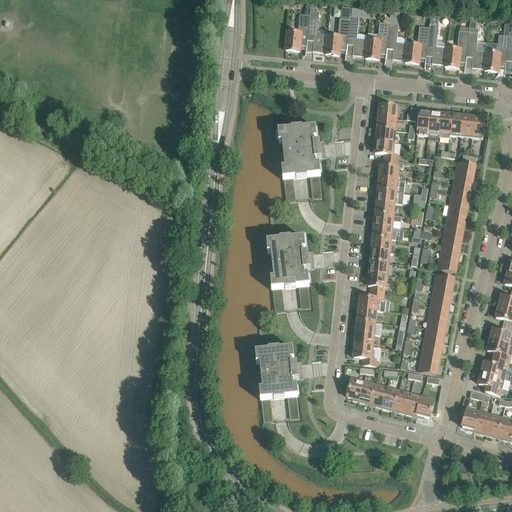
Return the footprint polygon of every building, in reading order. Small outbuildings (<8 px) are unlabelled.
[(309,17),(305,57),(306,57),(306,53),(307,42),(314,43),(313,53),(325,55),(327,37),(328,37),(328,33),(317,32),(319,18),(319,13),(318,13),(311,12),(310,12),(310,17),(309,17)] [(399,15),(390,14),(389,26),(385,65),(387,50),(393,51),(392,62),(405,63),(407,45),(396,44),(399,15)] [(305,57),(309,17),(300,16),(298,34),(297,34),(287,33),(286,52),(299,53),(300,47),(306,48),(305,57)] [(354,47),(353,57),(365,59),(367,41),(357,40),(359,19),(350,18),(349,21),(345,61),(347,46),(354,47)] [(345,61),(349,21),(340,20),(338,38),(328,37),(327,37),(325,55),(325,56),(339,57),(340,52),(346,52),(345,61)] [(470,22),(469,30),(469,34),(465,74),(466,59),(473,59),(472,70),(485,71),(487,54),(476,52),(478,31),(476,30),(477,23),(470,22)] [(389,26),(379,25),(378,36),(368,35),(365,60),(379,62),(380,56),(386,56),(385,65),(389,26)] [(436,48),(437,42),(439,27),(429,26),(429,30),(425,70),(426,58),(433,59),(432,66),(445,67),(447,49),(436,48)] [(510,26),(504,26),(503,37),(499,37),(497,55),(487,54),(485,71),(484,72),(498,74),(499,68),(505,69),(504,78),(508,38),(509,34),(510,26)] [(419,29),(417,46),(407,45),(405,63),(405,64),(419,66),(419,60),(425,60),(424,69),(425,70),(429,30),(419,29)] [(459,33),(457,51),(447,49),(445,67),(445,68),(458,70),(459,64),(465,64),(464,74),(465,74),(469,34),(469,30),(460,29),(459,33)] [(378,112),(377,119),(396,121),(398,108),(380,107),(379,113),(378,112)] [(416,123),(416,120),(417,110),(411,109),(410,116),(407,116),(407,122),(416,123)] [(431,114),(426,114),(426,113),(422,112),(421,113),(420,113),(417,137),(428,138),(429,135),(431,114)] [(441,115),(437,115),(437,114),(432,113),(432,114),(431,114),(429,135),(439,136),(441,115)] [(447,116),(447,115),(443,114),(443,116),(441,115),(439,136),(439,139),(450,140),(450,137),(452,117),(447,116)] [(458,116),(454,116),(454,117),(452,117),(450,137),(461,138),(463,118),(458,117),(458,116)] [(469,117),(464,117),(464,118),(463,118),(461,138),(472,140),(474,119),(469,118),(469,117)] [(474,119),(472,140),(483,141),(485,120),(479,119),(480,118),(475,118),(475,119),(474,119)] [(378,125),(377,131),(395,133),(396,121),(377,119),(376,125),(378,125)] [(281,132),(277,132),(279,144),(282,144),(284,169),(281,169),(282,181),(296,179),(296,180),(307,179),(307,178),(321,177),(319,163),(317,163),(317,161),(322,161),(326,160),(326,159),(325,159),(323,144),(324,144),(324,143),(314,144),(313,140),(317,140),(317,139),(315,128),(302,130),(302,129),(291,130),(291,131),(281,132)] [(374,143),(394,145),(395,133),(377,131),(377,136),(375,136),(374,143)] [(374,143),(374,149),(375,149),(375,155),(385,156),(384,162),(397,163),(398,157),(393,156),(394,145),(374,143)] [(378,180),(397,182),(398,170),(403,171),(403,164),(397,163),(384,162),(384,168),(380,168),(380,174),(378,174),(378,180)] [(475,168),(458,165),(456,175),(473,178),(475,168)] [(441,172),(434,171),(433,178),(440,179),(441,172)] [(456,175),(454,186),(471,189),(473,178),(456,175)] [(378,180),(377,186),(378,187),(378,192),(404,195),(405,183),(397,182),(378,180)] [(454,186),(452,197),(469,200),(471,189),(454,186)] [(375,204),(395,206),(402,207),(404,195),(378,192),(377,198),(376,198),(375,204)] [(469,200),(452,197),(450,207),(467,210),(469,200)] [(375,216),(393,218),(395,206),(375,204),(374,210),(376,210),(375,216)] [(450,207),(448,218),(465,221),(467,210),(450,207)] [(397,230),(400,230),(401,219),(393,218),(375,216),(375,222),(373,221),(373,228),(397,230)] [(448,218),(446,229),(463,232),(465,221),(448,218)] [(391,242),(396,242),(397,230),(373,228),(372,234),(373,234),(373,240),(391,242)] [(446,229),(444,239),(461,243),(463,232),(446,229)] [(273,242),(266,243),(267,255),(271,254),(273,279),(270,279),(271,291),(285,290),(285,291),(296,290),(296,289),(309,287),(308,274),(306,275),(305,272),(310,271),(315,271),(314,270),(313,270),(312,255),(313,255),(313,254),(308,254),(304,255),(303,255),(302,251),(305,250),(304,240),(304,239),(291,240),(291,239),(280,240),(280,241),(275,242),(273,242)] [(444,239),(442,250),(459,253),(461,243),(444,239)] [(390,253),(391,242),(373,240),(372,245),(371,245),(370,252),(390,253)] [(442,250),(440,261),(457,264),(459,253),(442,250)] [(388,265),(390,253),(370,252),(369,258),(371,258),(370,264),(388,265)] [(313,253),(313,267),(337,267),(337,253),(313,253)] [(438,271),(455,275),(457,264),(440,261),(438,271)] [(387,277),(388,265),(370,264),(370,269),(368,269),(368,275),(387,277)] [(371,294),(384,295),(384,290),(386,290),(387,277),(368,275),(367,282),(369,282),(368,288),(371,288),(371,294)] [(454,280),(445,279),(437,277),(435,288),(452,291),(454,280)] [(423,286),(416,285),(415,292),(422,293),(423,286)] [(452,291),(435,288),(433,299),(450,302),(452,291)] [(358,305),(357,311),(376,313),(384,314),(385,302),(383,302),(384,295),(371,294),(370,300),(360,299),(359,305),(358,305)] [(511,311),(511,300),(502,297),(501,300),(499,300),(497,308),(511,311)] [(431,309),(448,313),(450,302),(433,299),(431,309)] [(511,311),(497,308),(495,316),(497,316),(496,319),(507,322),(506,328),(511,329),(511,311)] [(446,323),(448,313),(431,309),(429,320),(446,323)] [(375,325),(376,313),(357,311),(356,317),(358,318),(357,323),(375,325)] [(408,327),(415,329),(416,322),(410,320),(408,327)] [(444,334),(446,323),(429,320),(427,331),(444,334)] [(374,337),(375,325),(357,323),(357,329),(355,329),(354,335),(374,337)] [(511,329),(506,328),(504,334),(493,331),(492,334),(490,333),(488,341),(511,347),(511,329)] [(427,331),(425,342),(442,345),(444,334),(427,331)] [(355,347),(373,349),(374,337),(354,335),(354,341),(355,341),(355,347)] [(487,353),(494,354),(493,360),(511,365),(511,347),(488,341),(486,349),(488,350),(487,353)] [(411,350),(412,343),(406,342),(404,349),(411,350)] [(425,342),(423,352),(440,355),(442,345),(425,342)] [(376,368),(377,362),(380,363),(381,350),(373,349),(355,347),(355,349),(353,349),(352,354),(354,354),(353,359),(364,360),(363,367),(376,368)] [(262,353),(255,353),(256,365),(259,365),(262,390),(259,390),(260,402),(274,400),(274,401),(285,400),(285,399),(298,397),(297,387),(297,386),(294,386),(293,382),(303,381),(303,380),(302,380),(300,365),(302,365),(301,364),(297,364),(291,365),(291,364),(291,361),(294,361),(294,360),(293,350),(293,349),(279,351),(279,350),(268,351),(268,352),(264,352),(262,353)] [(421,363),(438,366),(440,355),(423,352),(421,363)] [(505,381),(508,371),(508,368),(511,368),(511,365),(493,360),(491,366),(484,364),(483,367),(482,367),(480,374),(500,380),(505,381)] [(419,374),(426,375),(436,377),(438,366),(421,363),(419,374)] [(505,381),(500,380),(480,374),(477,382),(479,383),(478,386),(486,388),(484,394),(500,398),(505,381)] [(440,381),(430,379),(428,378),(426,384),(429,385),(439,387),(440,381)] [(364,385),(352,381),(347,399),(353,400),(353,402),(359,404),(364,385)] [(371,405),(375,388),(364,385),(359,404),(365,405),(365,404),(371,405)] [(387,391),(375,388),(371,405),(376,406),(376,408),(382,410),(387,391)] [(394,411),(398,394),(387,391),(382,410),(388,411),(388,410),(394,411)] [(410,397),(398,394),(394,411),(399,413),(399,414),(405,416),(410,397)] [(482,403),(483,397),(471,394),(470,399),(482,403)] [(422,400),(410,397),(405,416),(411,417),(412,416),(417,417),(422,400)] [(429,420),(434,403),(422,400),(417,417),(419,418),(418,419),(423,420),(424,419),(429,420)] [(473,432),(474,432),(479,415),(467,412),(462,429),(468,430),(467,432),(472,433),(473,432)] [(485,437),(490,418),(479,415),(474,432),(480,434),(479,435),(485,437)] [(491,438),(492,437),(497,438),(502,421),(490,418),(485,437),(491,438)] [(511,429),(511,423),(502,421),(497,438),(503,440),(502,441),(509,443),(511,429)]
